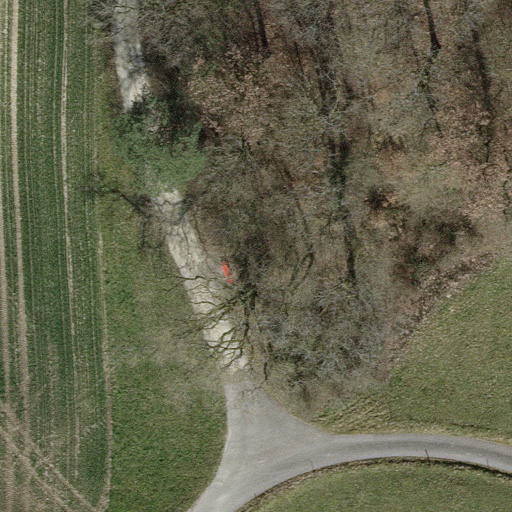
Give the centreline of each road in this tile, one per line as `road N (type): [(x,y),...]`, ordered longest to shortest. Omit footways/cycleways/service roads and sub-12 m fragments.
road 1 (track): [(130,0),(139,111),(278,459)]
road 2 (track): [(205,511),(278,459),(434,434),(511,460)]
